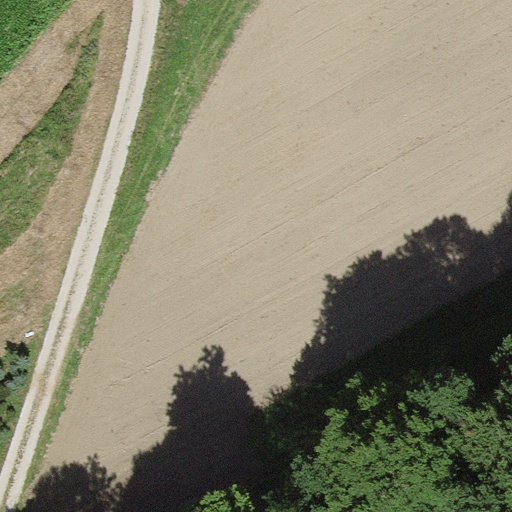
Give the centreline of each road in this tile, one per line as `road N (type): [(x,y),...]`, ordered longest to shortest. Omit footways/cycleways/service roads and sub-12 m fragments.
road 1 (track): [(150,0),(144,45),(4,511)]
road 2 (track): [(511,438),(338,511)]
